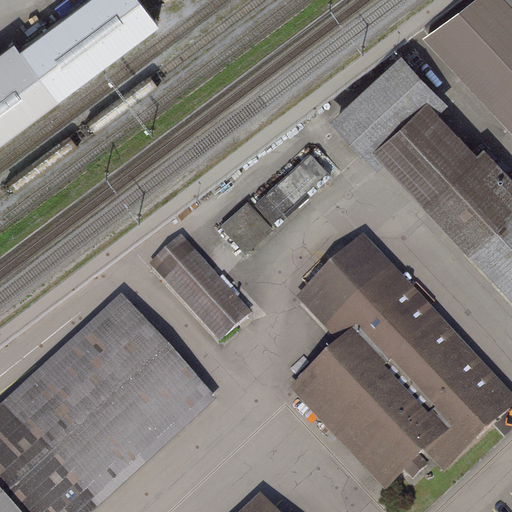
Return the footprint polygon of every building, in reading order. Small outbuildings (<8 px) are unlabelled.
[(85,0),(21,47),(16,40),(0,52),(0,139),(162,22),(149,5),(145,0),(85,0)] [(511,9),(457,61),(511,119),(511,9)] [(367,150),(382,136),(511,276),(511,206),(418,105),(434,90),(406,59),(339,120),(367,150)] [(261,315),(226,275),(337,179),(314,152),(221,232),(211,222),(154,271),(221,349),(261,315)] [(506,407),(360,252),(311,299),(353,343),(308,386),(400,484),(436,449),(448,462),(506,407)] [(0,511),(90,511),(217,396),(128,299),(0,417),(0,511)]
